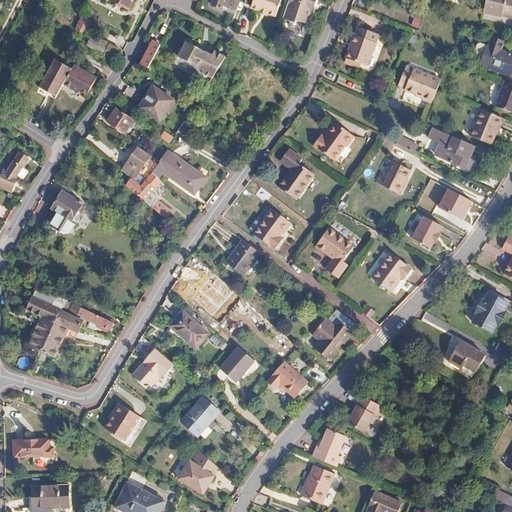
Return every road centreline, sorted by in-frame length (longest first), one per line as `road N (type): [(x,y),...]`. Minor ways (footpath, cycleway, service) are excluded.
road 1 (residential): [(307,77),(185,241),(90,396),(0,376)]
road 2 (residential): [(511,183),(469,248),(284,442),(237,511)]
road 3 (residential): [(59,153),(143,40),(158,2),(193,9),(307,77)]
